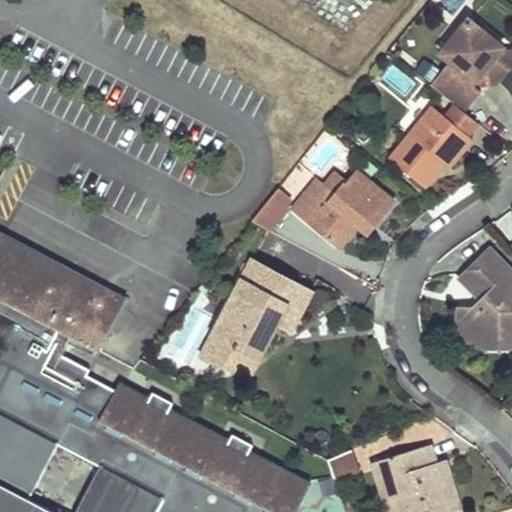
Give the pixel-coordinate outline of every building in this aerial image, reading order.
[(501,46),(467,19),(440,53),(452,62),(449,66),(447,63),(430,84),(455,104),(464,111),(481,91),(472,84),(474,80),(479,84),(486,74),(496,81),(508,67),(493,55),(501,46)] [(501,46),(493,55),(508,67),(511,66),(511,48),(505,49),(501,46)] [(384,79),(405,95),(414,82),(393,66),(384,79)] [(496,81),(486,74),(479,84),(496,81)] [(464,111),(455,104),(444,117),(431,107),(390,157),(426,185),(440,167),(437,165),(442,158),(445,161),(457,147),(462,151),(472,139),(467,136),(478,122),(464,111)] [(457,147),(445,161),(451,165),(462,151),(457,147)] [(437,165),(440,167),(445,161),(442,158),(437,165)] [(394,202),(355,169),(345,182),(342,180),(332,193),(323,185),(316,179),(291,209),(308,224),(313,218),(326,229),(322,234),(337,247),(356,224),(364,215),(376,225),(394,202)] [(332,193),(342,180),(333,172),(323,185),(332,193)] [(271,232),(294,199),(275,186),(252,219),(271,232)] [(376,225),(364,215),(356,224),(368,234),(376,225)] [(313,218),(308,224),(322,234),(326,229),(313,218)] [(0,511),(294,511),(309,484),(247,451),(250,444),(231,434),(227,441),(168,409),(171,402),(152,392),(148,399),(118,384),(115,389),(87,375),(89,369),(63,354),(73,336),(100,351),(126,299),(0,232),(0,511)] [(511,272),(489,249),(460,277),(478,297),(482,294),(486,299),(484,306),(470,305),(458,304),(454,308),(454,332),(456,334),(511,335),(511,272)] [(308,292),(251,261),(201,353),(224,365),(234,345),(257,357),(270,334),(255,326),(261,315),(276,323),(288,330),(308,292)] [(478,297),(470,305),(484,306),(486,299),(482,294),(478,297)] [(255,326),(270,334),(276,323),(261,315),(255,326)] [(479,346),(510,346),(511,344),(511,335),(456,334),(479,346)] [(234,345),(224,365),(246,377),(257,357),(234,345)] [(429,445),(372,461),(382,498),(397,493),(409,490),(415,511),(442,511),(458,507),(446,467),(428,472),(426,465),(434,462),(429,445)] [(331,459),(337,476),(358,468),(352,451),(331,459)] [(428,472),(446,467),(444,459),(434,462),(426,465),(428,472)] [(397,493),(402,511),(415,511),(409,490),(397,493)]
